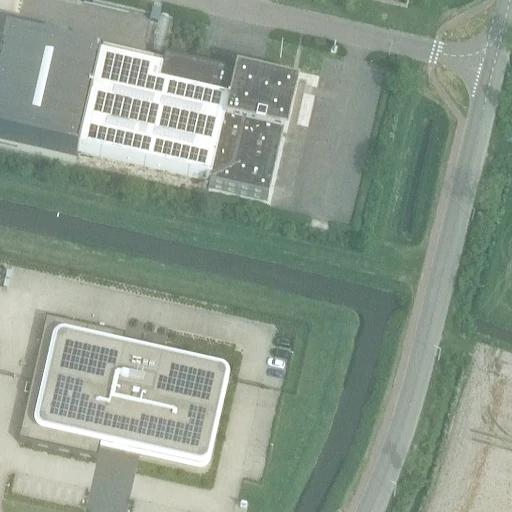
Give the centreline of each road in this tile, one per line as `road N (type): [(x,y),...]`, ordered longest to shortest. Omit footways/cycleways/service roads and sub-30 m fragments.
road 1 (unclassified): [(365,511),(412,399),(485,105),(483,58)]
road 2 (tertiary): [(483,58),(206,0)]
